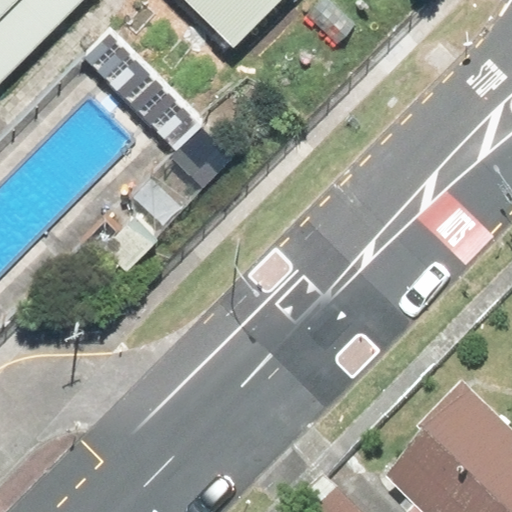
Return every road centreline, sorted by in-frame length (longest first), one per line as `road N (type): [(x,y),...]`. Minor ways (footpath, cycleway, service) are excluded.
road 1 (tertiary): [(123,511),(270,367),(444,173)]
road 2 (tertiary): [(444,173),(511,68)]
